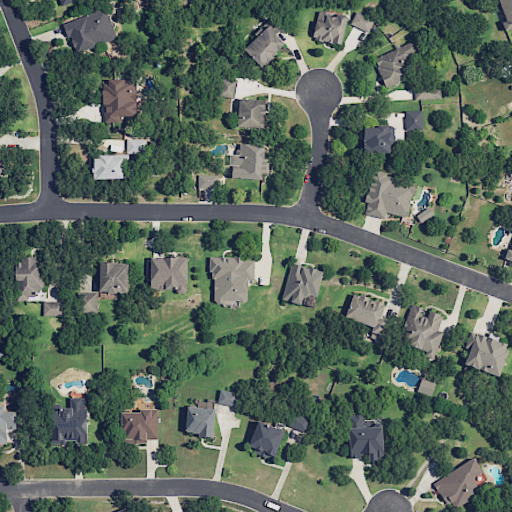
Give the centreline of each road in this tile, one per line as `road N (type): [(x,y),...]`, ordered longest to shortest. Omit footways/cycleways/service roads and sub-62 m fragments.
road 1 (residential): [(0,214),(245,212),(306,219),(511,293)]
road 2 (residential): [(0,489),(212,489),(288,511)]
road 3 (residential): [(50,211),(48,116),(7,0)]
road 4 (residential): [(306,219),(320,92)]
